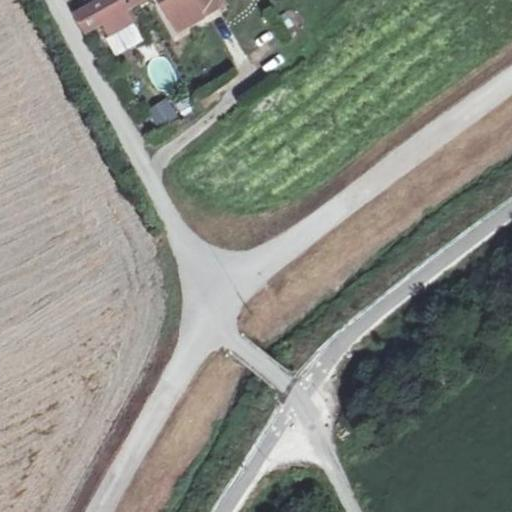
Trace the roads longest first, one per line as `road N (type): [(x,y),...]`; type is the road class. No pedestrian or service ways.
road 1 (track): [(511,66),(325,210),(215,315)]
road 2 (track): [(215,315),(49,0)]
road 3 (track): [(215,315),(94,511)]
road 4 (unclassified): [(356,511),(281,383),(228,338)]
